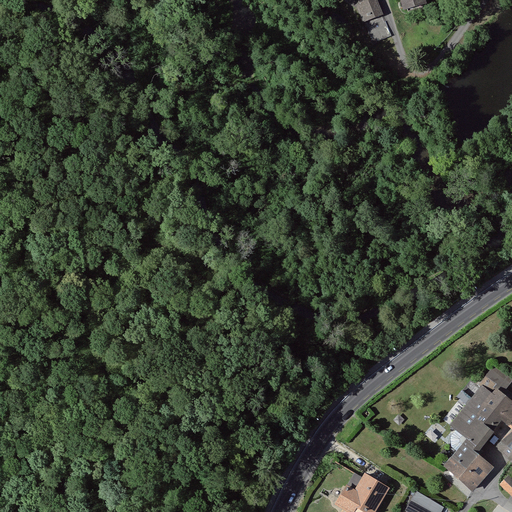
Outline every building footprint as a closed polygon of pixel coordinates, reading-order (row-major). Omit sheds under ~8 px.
[(391,36),(374,0),(360,0),(363,5),(357,8),(365,26),(362,27),(364,30),(368,28),(372,38),(370,44),(375,46),(377,40),(379,41),(391,36)] [(423,0),(400,0),(404,10),(425,4),(423,0)] [(485,424),(507,396),(503,392),(511,381),(511,378),(494,366),(478,385),(472,379),(458,396),(467,404),(451,425),(467,438),(451,456),(466,470),(479,454),(477,452),(494,431),(492,430),(485,424)] [(485,424),(492,430),(501,420),(509,425),(511,421),(511,399),(507,396),(485,424)] [(404,419),(399,414),(394,420),(399,425),(404,419)] [(498,448),(511,461),(511,431),(498,444),(498,448)] [(466,470),(459,479),(472,492),(494,467),(479,454),(466,470)] [(466,470),(451,456),(444,466),(459,479),(466,470)] [(377,511),(391,489),(367,474),(365,479),(357,474),(338,505),(346,509),(344,511),(377,511)] [(511,478),(508,475),(500,485),(511,496),(511,478)] [(416,491),(406,509),(410,511),(440,511),(443,507),(416,491)]
